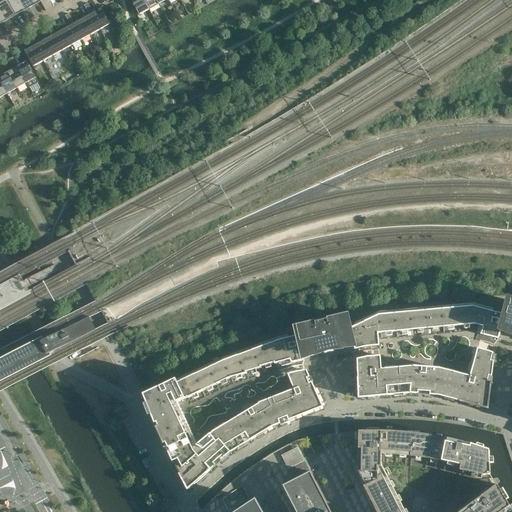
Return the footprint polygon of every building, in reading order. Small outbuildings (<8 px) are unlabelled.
[(6,0),(0,3),(0,10),(11,31),(15,29),(10,19),(16,16),(6,0)] [(19,0),(6,0),(16,16),(21,13),(27,22),(30,20),(19,0)] [(31,0),(19,0),(30,20),(34,18),(29,9),(35,5),(31,0)] [(44,0),(31,0),(35,5),(40,2),(46,12),(49,10),(44,0)] [(44,0),(49,10),(53,8),(53,7),(48,0),(44,0)] [(130,0),(139,16),(149,10),(143,0),(130,0)] [(143,0),(149,10),(159,5),(155,0),(143,0)] [(86,5),(100,31),(110,26),(101,9),(93,13),(88,3),(86,5)] [(82,19),(91,36),(100,31),(86,5),(84,6),(89,15),(82,19)] [(0,10),(0,24),(3,23),(8,33),(11,31),(0,10)] [(67,15),(82,41),(91,36),(82,19),(74,24),(69,14),(67,15)] [(63,30),(72,47),(82,41),(67,15),(65,16),(71,26),(63,30)] [(48,25),(62,52),(72,47),(63,30),(55,34),(50,24),(48,25)] [(44,40),(53,57),(62,52),(48,25),(46,26),(52,36),(44,40)] [(31,34),(29,35),(44,62),(53,57),(44,40),(36,44),(31,34)] [(33,47),(25,51),(34,68),(44,62),(29,35),(27,36),(33,47)] [(26,84),(29,89),(39,83),(31,69),(27,62),(19,66),(16,62),(13,64),(15,69),(17,68),(26,84)] [(8,73),(17,89),(26,84),(17,68),(15,69),(8,73)] [(0,81),(7,94),(17,89),(8,73),(0,77),(0,76),(0,81)] [(494,350),(494,346),(496,343),(498,340),(501,331),(505,316),(492,313),(493,309),(473,303),(380,312),(355,324),(356,327),(350,330),(355,347),(355,350),(359,350),(359,353),(360,353),(360,356),(360,360),(359,360),(358,360),(358,368),(358,374),(358,378),(359,395),(359,398),(362,398),(364,398),(366,398),(374,397),(377,397),(380,397),(387,396),(390,396),(392,395),(406,394),(408,394),(411,394),(418,394),(421,395),(423,395),(425,395),(432,396),(434,396),(437,396),(438,396),(440,397),(443,397),(456,401),(458,401),(461,402),(468,404),(470,405),(473,405),(474,406),(482,408),(484,408),(487,409),(488,409),(488,404),(489,400),(490,393),(491,383),(492,373),(493,370),(493,362),(494,355),(494,354),(493,354),(494,350)] [(511,304),(508,304),(505,316),(501,331),(507,333),(511,335),(511,304)] [(0,381),(108,324),(101,311),(0,361),(0,381)] [(314,328),(297,332),(299,337),(304,359),(310,357),(316,355),(324,353),(325,352),(325,351),(328,350),(333,349),(333,350),(334,350),(335,350),(340,349),(342,349),(342,348),(346,348),(355,347),(350,330),(348,320),(331,324),(332,325),(329,325),(328,321),(316,324),(317,328),(315,329),(314,328)] [(304,359),(299,337),(289,339),(288,335),(281,337),(255,347),(222,359),(180,379),(177,380),(153,391),(144,395),(148,404),(149,408),(151,412),(156,424),(159,432),(160,434),(163,440),(167,448),(167,449),(169,453),(172,460),(173,462),(175,465),(186,487),(188,490),(192,487),(195,484),(207,474),(211,470),(221,462),(226,457),(231,453),(235,450),(246,443),(251,440),(255,438),(262,434),(265,432),(274,427),(278,425),(291,420),(296,418),(306,414),(308,414),(309,413),(316,411),(318,410),(320,409),(323,408),(322,404),(321,403),(317,393),(315,389),(308,375),(307,371),(306,371),(305,371),(292,376),(283,379),(282,376),(281,373),(303,365),(304,363),(304,361),(304,359)] [(357,432),(357,433),(357,449),(359,449),(359,451),(359,455),(359,459),(359,465),(359,468),(359,471),(357,472),(364,487),(365,488),(368,493),(368,495),(369,494),(371,500),(372,501),(375,507),(375,508),(377,511),(506,511),(507,511),(505,510),(510,507),(509,506),(497,485),(496,486),(494,487),(459,511),(402,511),(380,466),(380,455),(421,460),(449,466),(490,475),(489,451),(471,445),(449,439),(437,437),(430,436),(413,434),(398,432),(383,432),(379,432),(367,432),(360,432),(357,432)] [(220,495),(219,496),(220,498),(221,500),(222,500),(222,499),(228,495),(242,486),(249,499),(235,508),(236,510),(237,511),(330,511),(311,472),(306,463),(305,461),(296,444),(295,443),(287,447),(277,452),(270,456),(260,462),(251,468),(244,474),(238,479),(232,483),(228,487),(224,490),(225,491),(220,495)]
